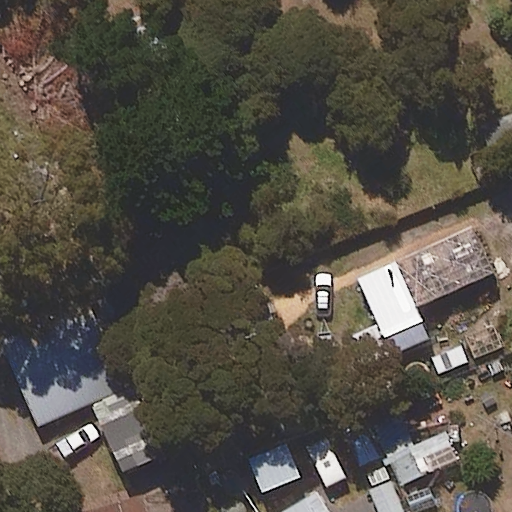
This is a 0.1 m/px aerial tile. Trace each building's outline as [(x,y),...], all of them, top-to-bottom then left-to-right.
[(511,120),(480,131),(498,183),(511,178),(511,120)] [(447,339),(415,267),(366,288),(386,333),(359,345),(371,373),(447,339)] [(126,397),(91,313),(9,348),(44,431),(126,397)] [(432,476),(415,445),(390,458),(407,490),(432,476)] [(337,511),(329,498),(304,511),(337,511)]
